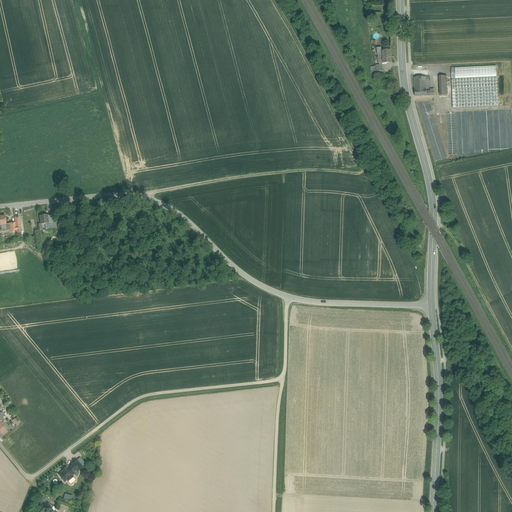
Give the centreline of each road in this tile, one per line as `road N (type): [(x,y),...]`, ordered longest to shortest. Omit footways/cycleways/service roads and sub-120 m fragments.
road 1 (unclassified): [(0,445),(30,481),(136,400),(284,377)]
road 2 (unclassified): [(0,206),(148,196),(259,285),(287,294)]
road 3 (secondary): [(400,0),(403,83),(432,198),(431,306)]
road 4 (track): [(148,196),(365,167)]
road 5 (secondary): [(431,306),(438,392),(433,511)]
road 6 (track): [(270,0),(365,167)]
road 7 (track): [(511,345),(456,242),(433,223)]
road 8 (unclassified): [(287,294),(431,306)]
road 9 (unclassified): [(284,377),(277,511)]
